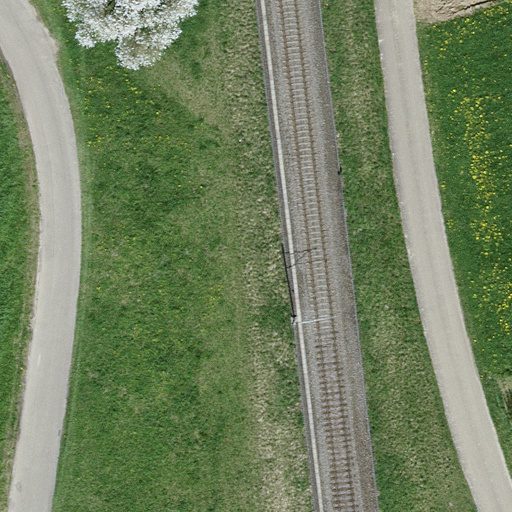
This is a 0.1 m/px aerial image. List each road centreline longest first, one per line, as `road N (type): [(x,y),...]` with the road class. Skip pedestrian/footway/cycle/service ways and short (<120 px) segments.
road 1 (unclassified): [(503,511),(451,357),(392,0)]
road 2 (unclassified): [(6,0),(53,123),(63,200),(32,511)]
